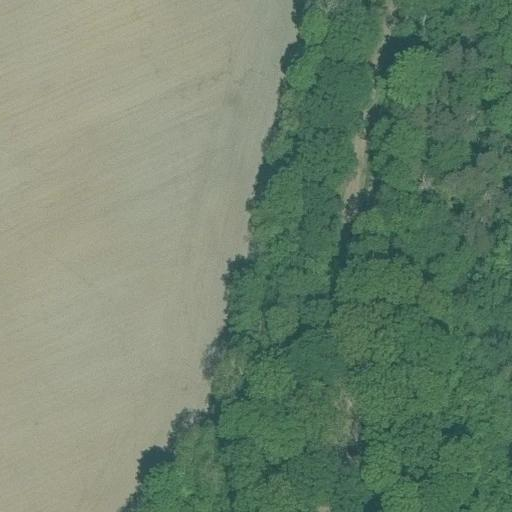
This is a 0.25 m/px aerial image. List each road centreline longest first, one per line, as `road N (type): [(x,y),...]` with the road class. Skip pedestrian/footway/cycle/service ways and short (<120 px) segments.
road 1 (track): [(341,288),(360,114),(395,0)]
road 2 (track): [(341,288),(189,511)]
road 3 (track): [(327,511),(341,288)]
